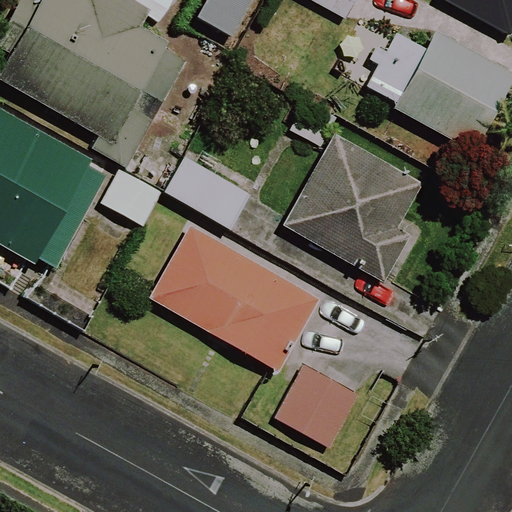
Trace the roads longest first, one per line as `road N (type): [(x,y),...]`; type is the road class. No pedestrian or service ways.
road 1 (residential): [(215,511),(0,393)]
road 2 (residential): [(511,383),(439,511)]
